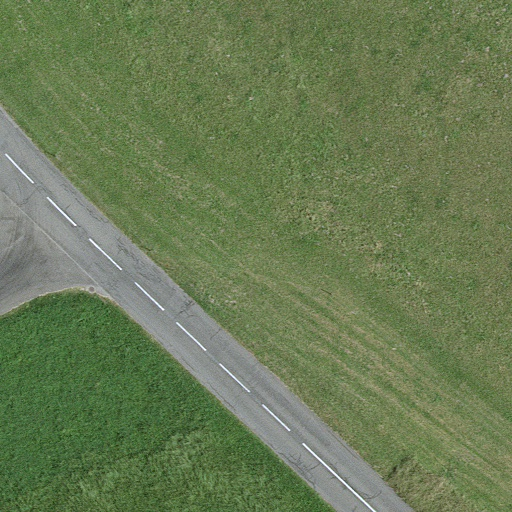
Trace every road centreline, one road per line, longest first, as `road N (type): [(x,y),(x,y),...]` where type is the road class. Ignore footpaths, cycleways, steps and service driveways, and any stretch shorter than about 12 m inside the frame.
road 1 (unclassified): [(85,238),(375,511)]
road 2 (unclassified): [(0,143),(85,238)]
